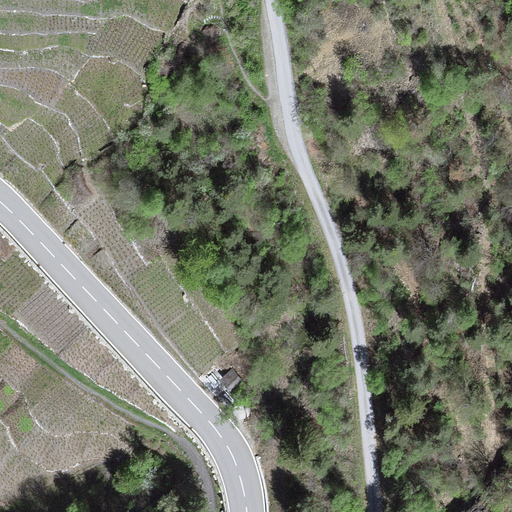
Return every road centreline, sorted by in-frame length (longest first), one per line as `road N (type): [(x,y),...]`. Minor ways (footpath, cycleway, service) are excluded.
road 1 (unclassified): [(272,0),(301,158),(349,264),(375,511)]
road 2 (tertiary): [(0,203),(210,422),(233,451),(248,511)]
